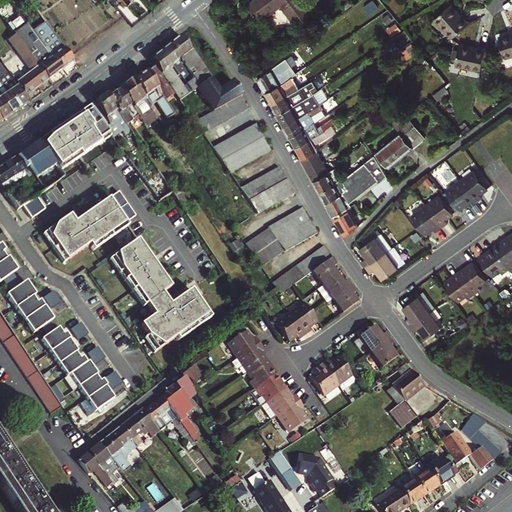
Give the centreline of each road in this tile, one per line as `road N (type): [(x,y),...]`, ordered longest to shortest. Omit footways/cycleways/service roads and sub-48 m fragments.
road 1 (residential): [(191,3),(341,249)]
road 2 (secondary): [(191,3),(0,145)]
road 3 (residential): [(341,249),(411,178),(511,106)]
road 4 (residential): [(0,209),(42,271),(69,290),(132,383)]
road 5 (residential): [(376,302),(429,370),(511,421)]
road 6 (residential): [(376,302),(511,206)]
